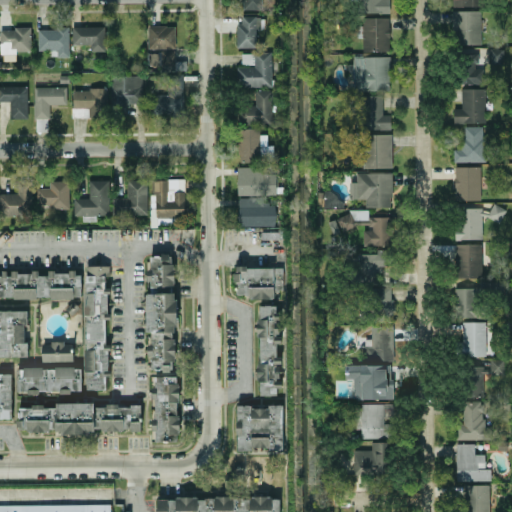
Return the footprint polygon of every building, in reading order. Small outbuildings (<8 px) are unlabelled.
[(242,0),(243,9),(262,9),(261,0),(242,0)] [(389,0),(361,0),(362,12),(389,12),(389,0)] [(481,10),(453,10),(452,43),(480,44),(481,10)] [(238,47),(257,47),(256,27),(261,26),(260,16),(237,16),(238,47)] [(390,17),(363,17),(362,50),(389,51),(390,17)] [(69,57),(70,24),(57,23),(57,29),(38,28),(38,49),(57,50),(57,56),(69,57)] [(90,51),(105,50),(105,25),(72,26),(72,44),(90,44),(90,51)] [(149,48),(176,48),(175,25),(148,25),(149,48)] [(31,50),(30,28),(0,28),(0,42),(0,56),(15,55),(15,50),(31,50)] [(502,64),(503,48),(490,47),(489,63),(502,64)] [(186,60),(175,61),(174,50),(155,51),(156,68),(186,67),(186,60)] [(272,51),(242,52),(242,66),(236,66),(237,86),(272,86),(272,51)] [(477,53),(460,53),(459,83),(483,83),(484,68),(477,68),(477,53)] [(353,90),(389,91),(390,56),(354,55),(353,90)] [(142,103),(143,75),(111,74),(110,102),(142,103)] [(27,85),(0,85),(0,100),(10,101),(10,118),(28,117),(27,85)] [(66,86),(33,86),(34,118),(50,118),(49,103),(67,103),(66,86)] [(108,88),(72,88),(73,117),(98,117),(97,107),(108,107),(108,88)] [(461,88),(461,108),(453,108),(453,122),(485,122),(485,88),(461,88)] [(237,124),(272,123),(271,89),(255,89),(255,105),(237,106),(237,124)] [(150,114),(183,115),(183,95),(151,94),(150,114)] [(382,94),(358,95),(359,129),(391,128),(391,113),(383,114),(382,94)] [(484,126),(464,126),(464,137),(460,137),(461,149),(453,149),(454,162),(485,161),(484,126)] [(260,128),(239,128),(238,161),(259,162),(260,155),(273,155),(273,145),(267,145),(267,134),(260,134),(260,128)] [(392,167),(392,133),(363,134),(363,167),(392,167)] [(237,194),(276,195),(276,173),(263,173),(263,167),(238,166),(237,194)] [(481,199),(480,166),(454,166),(455,199),(481,199)] [(391,206),(392,172),(356,171),(356,181),(350,181),(350,198),(365,198),(365,206),(391,206)] [(109,180),(89,179),(88,197),(73,197),(73,214),(108,215),(109,180)] [(151,225),(171,225),(171,217),(185,217),(185,179),(152,179),(151,225)] [(69,208),(69,180),(50,181),(50,187),(37,187),(37,204),(54,204),(54,208),(69,208)] [(0,192),(0,215),(31,216),(31,182),(18,182),(17,193),(0,192)] [(325,206),(337,205),(336,190),(324,191),(325,206)] [(264,197),(238,197),(239,226),(276,225),(276,204),(264,205),(264,197)] [(506,208),(494,202),(487,216),(500,222),(506,208)] [(482,238),(482,207),(455,207),(456,239),(482,238)] [(363,245),(392,245),(393,216),(369,216),(367,209),(358,209),(337,216),(341,230),(357,225),(363,231),(363,245)] [(482,243),(456,243),(456,277),(482,277),(482,243)] [(358,253),(359,283),(377,282),(377,265),(392,265),(392,249),(377,249),(377,253),(358,253)] [(173,291),(173,254),(150,254),(150,268),(147,268),(148,292),(173,291)] [(85,265),(84,389),(106,389),(106,376),(108,376),(109,347),(105,347),(106,318),(109,318),(109,265),(85,265)] [(274,298),(274,289),(283,289),(283,266),(235,267),(235,294),(248,294),(248,298),(274,298)] [(0,297),(82,297),(81,271),(48,271),(0,271),(0,297)] [(391,322),(393,287),(372,287),(371,321),(391,322)] [(479,317),(480,287),(455,287),(454,316),(479,317)] [(146,293),(146,331),(149,331),(149,370),(176,370),(175,293),(146,293)] [(259,394),(277,394),(277,387),(281,387),(281,357),(276,357),(276,344),(280,344),(279,304),(258,305),(259,394)] [(0,309),(0,356),(27,356),(26,309),(0,309)] [(490,321),(462,321),(463,355),(491,354),(490,321)] [(392,360),(392,332),(378,332),(378,341),(369,341),(369,360),(392,360)] [(41,361),(73,361),(73,341),(41,342),(41,361)] [(504,359),(491,359),(490,372),(504,373),(504,359)] [(393,398),(392,364),(346,364),(346,377),(353,377),(354,398),(393,398)] [(482,396),(483,366),(464,365),(463,396),(482,396)] [(81,391),(81,366),(17,367),(17,392),(81,391)] [(0,417),(12,417),(12,374),(0,373),(0,417)] [(179,376),(151,375),(150,398),(154,398),(153,431),(155,431),(155,440),(178,441),(179,376)] [(457,439),(491,438),(490,426),(484,426),(483,400),(462,400),(463,423),(457,423),(457,439)] [(141,429),(140,402),(56,405),(17,406),(18,433),(141,429)] [(361,437),(392,437),(393,423),(383,423),(383,403),(362,403),(361,437)] [(283,405),(237,405),(237,449),(283,449),(283,405)] [(372,449),(353,449),(353,473),(387,474),(388,442),(372,441),(372,449)] [(474,443),(456,443),(457,480),(490,480),(490,468),(485,468),(485,453),(475,454),(474,443)] [(489,511),(489,484),(466,484),(467,511),(461,511),(489,511)] [(156,498),(157,511),(132,511),(280,511),(280,495),(156,498)]
